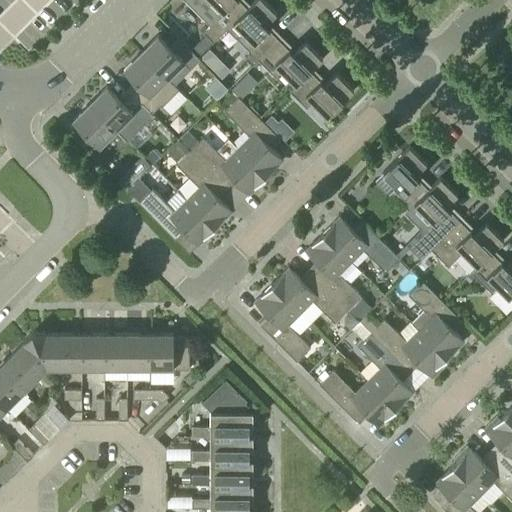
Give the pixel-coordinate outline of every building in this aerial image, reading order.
[(204,31),(213,40),(214,41),(227,27),(248,7),(247,7),(240,0),(186,0),(211,24),(204,31)] [(265,0),(254,0),(247,7),(248,7),(227,27),(251,51),(246,56),(253,64),(259,58),(279,38),(269,28),(271,27),(266,22),(277,12),(265,0)] [(158,34),(142,51),(167,76),(183,61),(190,68),(201,58),(183,40),(173,49),(158,34)] [(282,69),(297,83),(310,70),(311,70),(323,57),(306,40),(295,51),(290,47),(289,48),(279,38),(259,58),(276,76),(282,69)] [(179,88),(167,76),(142,51),(125,67),(140,83),(131,91),(153,113),(154,113),(152,111),(161,102),(163,104),(179,88)] [(310,70),(297,83),(290,90),(307,107),(313,101),(328,115),(354,89),(337,71),(326,82),(321,78),(320,79),(311,70),(310,70)] [(240,80),(232,88),(241,98),(250,89),(240,80)] [(107,85),(91,102),(128,139),(153,113),(131,91),(123,100),(107,85)] [(238,147),(266,175),(284,158),(269,144),(278,135),(239,96),(225,110),(250,135),(238,147)] [(128,139),(91,102),(74,118),(89,133),(80,143),(98,161),(107,151),(111,156),(128,139)] [(273,127),(279,121),(271,114),(265,120),(273,127)] [(188,130),(179,139),(190,150),(199,141),(188,130)] [(203,137),(199,141),(190,150),(227,186),(235,178),(249,193),(266,175),(238,147),(229,138),(216,150),(203,137)] [(199,186),(187,198),(215,226),(233,209),(218,195),(227,186),(190,150),(179,139),(167,151),(178,162),(177,163),(199,186)] [(392,191),(409,208),(415,202),(429,188),(428,188),(419,178),(421,177),(416,172),(427,161),(410,144),(383,170),(398,185),(392,191)] [(441,175),(428,188),(429,188),(415,202),(429,216),(423,222),(440,240),(460,219),(450,210),(452,208),(447,204),(458,193),(441,175)] [(175,210),(165,200),(152,187),(139,201),(175,238),(184,229),(198,243),(215,226),(187,198),(175,210)] [(323,232),(351,260),(363,248),(386,271),(400,257),(363,220),(354,229),(340,215),(323,232)] [(463,250),(478,264),(491,251),(492,251),(504,238),(487,221),(476,232),(471,228),(470,229),(460,219),(440,240),(431,248),(448,265),(463,250)] [(320,263),(312,272),(348,308),(362,295),(339,272),(351,260),(323,232),(306,249),(320,263)] [(501,260),(492,251),(491,251),(478,264),(471,271),(492,292),(498,285),(511,299),(511,258),(507,263),(502,259),(501,260)] [(335,322),(348,308),(312,272),(303,280),(289,266),(272,283),(300,311),(312,299),(335,322)] [(431,316),(419,328),(447,356),(464,339),(450,325),(459,316),(422,280),(409,293),(431,316)] [(296,360),(310,346),(288,324),(300,311),(272,283),(255,300),(269,314),(259,324),(296,360)] [(363,296),(350,309),(359,319),(373,306),(363,296)] [(446,363),(443,360),(447,356),(419,328),(407,340),(384,318),(371,331),(408,368),(416,359),(433,376),(446,363)] [(360,319),(351,328),(363,339),(371,331),(360,319)] [(40,373),(47,366),(33,331),(23,340),(24,341),(16,349),(40,373)] [(46,331),(33,331),(47,366),(57,366),(57,332),(46,332),(46,331)] [(380,367),(368,379),(396,407),(414,390),(400,376),(408,368),(371,331),(363,339),(358,344),(380,367)] [(57,366),(80,366),(80,332),(57,332),(57,366)] [(103,332),(80,332),(80,366),(103,366),(103,332)] [(103,366),(127,366),(127,332),(103,332),(103,366)] [(150,332),(127,332),(127,366),(150,366),(150,332)] [(174,332),(150,332),(150,366),(172,366),(172,368),(190,367),(189,336),(174,336),(174,332)] [(16,349),(0,365),(0,367),(23,391),(40,373),(16,349)] [(23,391),(0,367),(0,400),(7,407),(23,391)] [(396,407),(368,379),(356,391),(333,369),(320,382),(356,419),(365,410),(379,424),(396,407)] [(192,434),(192,435),(211,435),(253,435),(253,434),(250,434),(250,428),(253,428),(253,410),(246,410),(246,400),(247,399),(226,378),(202,401),(203,402),(211,410),(211,425),(192,425),(192,434)] [(82,388),(64,388),(64,398),(82,398),(82,388)] [(150,388),(133,388),(133,398),(150,398),(150,388)] [(150,388),(150,398),(158,398),(162,402),(169,395),(162,388),(150,388)] [(50,394),(38,406),(45,413),(57,401),(50,394)] [(96,397),(96,418),(105,418),(105,397),(96,397)] [(119,418),(126,418),(127,418),(127,397),(119,397),(119,418)] [(501,444),(493,452),(511,471),(511,420),(504,413),(500,417),(497,414),(484,427),(501,444)] [(44,444),(50,438),(34,422),(28,428),(44,444)] [(253,435),(211,435),(211,449),(192,449),(192,458),(192,459),(211,459),(253,459),(253,458),(250,458),(250,452),(253,452),(253,435)] [(28,460),(34,454),(18,439),(12,444),(28,460)] [(457,460),(453,464),(481,492),(493,480),(511,498),(511,471),(493,452),(484,461),(467,444),(454,457),(457,460)] [(192,483),(211,483),(253,483),(253,482),(250,482),(250,476),(253,476),(253,459),(211,459),(211,473),(192,473),(192,482),(192,483)] [(0,480),(4,484),(11,476),(17,470),(8,460),(0,467),(0,480)] [(481,492),(453,464),(436,481),(450,495),(440,505),(447,511),(476,511),(469,505),(481,492)] [(192,507),(211,507),(253,507),(253,506),(250,506),(250,500),(253,500),(253,483),(211,483),(211,497),(192,497),(192,506),(192,507)]
